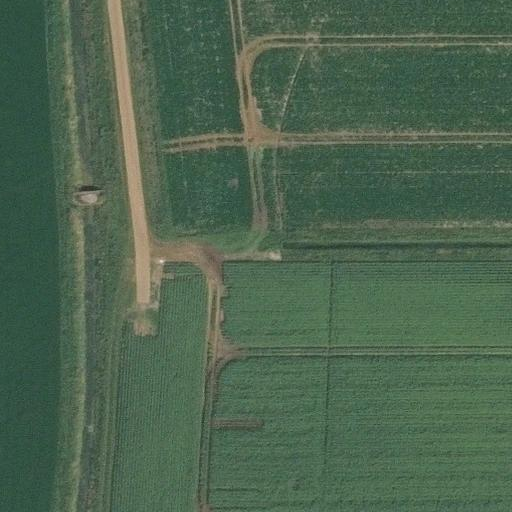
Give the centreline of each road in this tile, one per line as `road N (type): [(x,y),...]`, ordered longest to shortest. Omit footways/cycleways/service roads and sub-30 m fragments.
road 1 (unclassified): [(143,286),(114,0)]
road 2 (track): [(92,511),(100,355),(143,286)]
